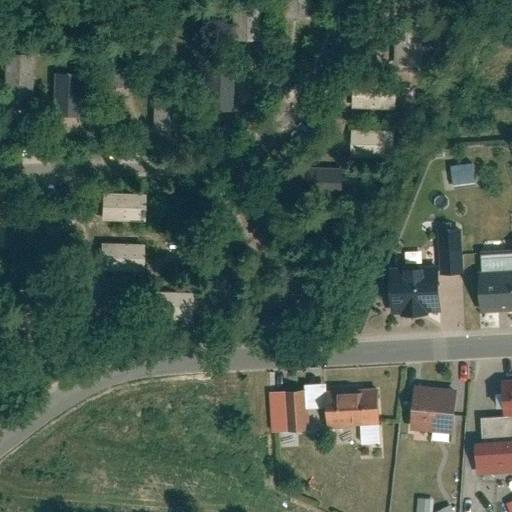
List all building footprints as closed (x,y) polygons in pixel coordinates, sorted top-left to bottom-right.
[(231,0),(230,39),(261,39),(262,0),(231,0)] [(281,0),(282,19),(312,19),(312,0),(281,0)] [(423,60),(424,24),(397,24),(396,60),(423,60)] [(103,88),(130,89),(130,50),(103,50),(103,88)] [(32,98),(32,55),(3,55),(3,98),(32,98)] [(203,112),(232,112),(233,70),(204,69),(203,112)] [(83,74),(53,73),(51,116),(81,117),(83,74)] [(395,112),(396,84),(352,82),(352,111),(395,112)] [(183,87),(152,87),(152,136),(183,136),(183,87)] [(395,158),(394,131),(354,133),(355,160),(395,158)] [(474,160),(450,164),(454,184),(477,180),(474,160)] [(345,196),(345,168),(296,169),(296,197),(345,196)] [(146,194),(105,194),(105,216),(146,216),(146,194)] [(193,233),(193,194),(166,194),(166,233),(193,233)] [(281,235),(283,196),(253,194),(252,233),(281,235)] [(9,204),(0,204),(0,247),(9,248),(9,204)] [(141,244),(104,243),(103,270),(141,270),(141,244)] [(236,248),(209,246),(206,282),(233,284),(236,248)] [(438,310),(435,265),(391,268),(394,314),(438,310)] [(511,265),(476,269),(481,311),(511,307),(511,265)] [(44,287),(14,286),(13,328),(43,328),(44,287)] [(193,292),(153,291),(151,317),(192,318),(193,292)] [(511,377),(503,378),(506,416),(511,415),(511,377)] [(375,379),(320,384),(324,427),(379,422),(375,379)] [(459,385),(409,381),(405,429),(454,434),(459,385)] [(312,388),(274,390),(276,432),(314,430),(312,388)] [(511,436),(481,437),(480,473),(511,473),(511,436)] [(420,511),(435,511),(436,498),(421,497),(420,511)]
